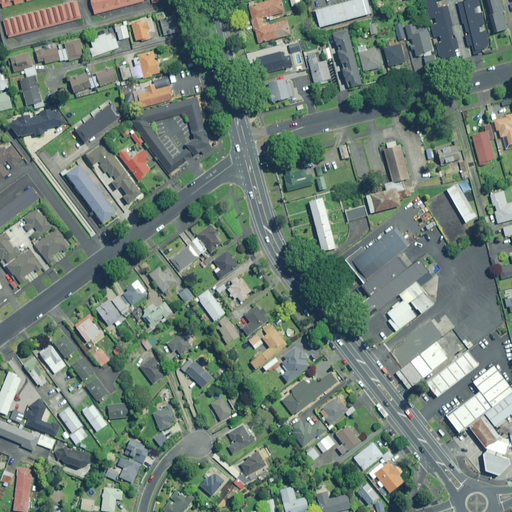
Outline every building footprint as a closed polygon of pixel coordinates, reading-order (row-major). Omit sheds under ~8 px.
[(75,0),(74,0),(4,20),(9,38),(81,18),(81,16),(82,16),(78,0),(76,1),(75,0)] [(144,0),(91,0),(95,14),(145,1),(144,0)] [(258,44),(272,41),(273,46),(283,44),(282,38),(291,36),(287,21),(264,27),(262,19),(284,13),(280,0),(274,0),(248,7),(258,44)] [(368,0),(351,0),(316,10),(321,27),(372,12),(368,0)] [(423,0),(428,20),(435,19),(436,24),(430,25),(434,38),(440,37),(441,42),(436,44),(440,60),(456,56),(455,50),(458,49),(456,39),(455,39),(447,6),(438,9),(436,2),(442,0),(423,0)] [(483,55),(491,53),(486,31),(482,32),(480,26),(485,25),(478,0),(466,0),(467,1),(458,3),(468,47),(471,46),(473,56),(483,53),(483,55)] [(506,30),(499,0),(486,0),(488,9),(493,33),(506,30)] [(177,16),(160,19),(164,37),(180,33),(177,16)] [(149,27),(147,20),(130,25),(136,42),(144,39),(145,41),(156,37),(153,26),(149,27)] [(405,39),(401,23),(394,25),(398,41),(405,39)] [(416,57),(421,56),(425,69),(437,65),(426,28),(416,31),(414,24),(405,27),(408,40),(411,39),(412,45),(410,46),(411,50),(414,50),(416,57)] [(129,38),(126,25),(116,28),(119,41),(129,38)] [(346,68),(342,69),(346,84),(349,83),(351,88),(362,85),(347,31),(332,35),(336,47),(340,46),(341,50),(337,51),(341,65),(345,64),(346,68)] [(112,40),(110,35),(91,42),(93,48),(90,50),(93,58),(118,48),(115,39),(112,40)] [(63,50),(65,61),(69,60),(69,62),(84,58),(80,40),(65,44),(66,49),(63,50)] [(300,51),(298,42),(288,44),(290,54),(300,51)] [(405,63),(401,45),(384,49),(388,67),(405,63)] [(65,61),(63,50),(58,51),(57,48),(45,51),(45,50),(35,52),(38,63),(44,62),(45,65),(59,62),(59,63),(65,61)] [(331,59),(329,49),(323,50),(325,60),(331,59)] [(381,68),(377,49),(359,53),(363,72),(381,68)] [(261,74),(280,70),(281,76),(289,74),(284,55),(283,51),(257,58),(261,74)] [(132,77),(133,82),(160,73),(152,52),(133,59),(136,67),(129,70),(132,77)] [(27,79),(35,77),(37,76),(33,62),(30,53),(10,58),(14,73),(20,72),(21,75),(25,74),(27,79)] [(317,64),(314,53),(307,55),(314,86),(331,82),(326,61),(317,64)] [(132,77),(129,70),(128,67),(119,70),(122,81),(132,77)] [(92,78),(95,89),(118,81),(114,68),(95,74),(96,77),(92,78)] [(95,89),(92,78),(88,79),(87,74),(69,80),(74,94),(91,88),(91,90),(95,89)] [(281,75),(260,82),(267,101),(291,93),(286,80),(283,82),(281,75)] [(35,77),(27,79),(19,81),(26,106),(33,104),(35,109),(43,107),(35,77)] [(8,93),(0,94),(0,111),(12,109),(8,93)] [(192,94),(134,108),(127,120),(166,171),(182,159),(177,152),(171,156),(145,120),(181,111),(190,136),(182,141),(184,145),(185,146),(190,153),(206,143),(192,94)] [(121,117),(112,104),(75,131),(84,144),(121,117)] [(511,114),(504,117),(505,118),(494,121),(496,131),(498,131),(500,138),(506,137),(508,146),(511,144),(511,114)] [(483,127),(485,133),(472,136),(480,166),(485,165),(484,163),(494,160),(489,140),(495,139),(491,125),(483,127)] [(82,149),(70,132),(55,142),(61,150),(58,151),(65,161),(82,149)] [(105,174),(107,173),(111,179),(113,177),(115,180),(111,183),(116,191),(121,188),(126,195),(122,197),(128,205),(142,195),(105,143),(86,157),(93,167),(99,163),(100,165),(99,166),(105,174)] [(410,178),(401,144),(384,149),(393,181),(393,183),(403,180),(410,178)] [(185,146),(177,152),(182,159),(190,153),(185,146)] [(445,164),(454,162),(453,156),(458,155),(456,146),(437,150),(439,159),(444,158),(445,164)] [(349,158),(345,147),(339,149),(343,160),(349,158)] [(0,181),(10,175),(4,166),(10,161),(1,148),(0,149),(0,181)] [(150,159),(143,150),(131,160),(124,151),(118,155),(138,182),(143,178),(142,177),(150,171),(145,163),(150,159)] [(469,179),(465,162),(458,163),(462,180),(469,179)] [(282,172),(280,172),(284,189),(310,183),(308,174),(301,176),(299,167),(291,169),(290,163),(281,165),(282,172)] [(116,214),(79,165),(66,175),(103,224),(116,214)] [(320,174),(313,176),(316,187),(323,185),(320,174)] [(393,183),(393,181),(384,184),(386,190),(366,195),(371,214),(402,206),(400,199),(412,195),(411,193),(415,192),(413,186),(405,189),(403,180),(393,183)] [(476,218),(457,185),(447,191),(466,223),(476,218)] [(508,194),(504,195),(502,187),(489,191),(493,207),(495,206),(496,212),(494,212),(497,224),(511,220),(511,203),(507,205),(506,200),(509,200),(508,194)] [(0,227),(39,199),(31,188),(0,210),(0,227)] [(325,193),(309,197),(322,249),(338,245),(325,193)] [(367,217),(364,207),(345,212),(348,222),(367,217)] [(42,218),(36,210),(24,219),(27,224),(24,227),(28,232),(34,228),(37,231),(34,234),(38,240),(53,228),(45,216),(42,218)] [(217,247),(222,242),(217,236),(220,234),(213,224),(197,236),(211,254),(218,249),(217,247)] [(510,236),(511,235),(511,225),(503,228),(505,237),(510,236)] [(347,258),(364,282),(399,256),(409,248),(407,246),(411,243),(398,226),(366,250),(363,246),(347,258)] [(70,248),(57,229),(35,246),(48,264),(54,260),(52,258),(62,250),(63,253),(70,248)] [(8,265),(22,254),(16,246),(14,248),(8,241),(11,240),(5,233),(0,236),(0,259),(2,262),(4,260),(8,265)] [(206,252),(196,240),(170,260),(180,272),(206,252)] [(22,254),(8,265),(5,267),(13,277),(14,276),(21,285),(27,281),(25,278),(35,271),(37,273),(43,269),(29,249),(22,254)] [(203,269),(209,265),(220,280),(238,267),(227,252),(213,262),(209,256),(199,264),(203,269)] [(498,254),(490,255),(492,268),(500,267),(498,254)] [(511,255),(510,256),(511,262),(511,264),(498,269),(501,280),(511,276),(511,255)] [(422,261),(410,270),(399,256),(364,282),(362,283),(372,298),(359,307),(367,317),(400,293),(418,280),(429,271),(422,261)] [(165,275),(159,268),(149,275),(163,294),(176,284),(167,273),(165,275)] [(227,289),(233,297),(234,300),(237,298),(241,303),(247,298),(246,296),(251,292),(241,279),(238,281),(237,279),(231,283),(232,285),(227,289)] [(405,300),(389,312),(393,319),(390,321),(398,332),(418,317),(412,309),(413,308),(409,303),(413,300),(419,308),(420,308),(423,313),(435,304),(418,280),(400,293),(405,300)] [(147,295),(137,281),(126,290),(128,292),(123,295),(132,306),(147,295)] [(193,297),(186,289),(179,295),(185,303),(193,297)] [(197,304),(200,302),(214,322),(225,314),(208,291),(194,300),(197,304)] [(130,309),(119,295),(112,301),(122,315),(130,309)] [(124,322),(109,300),(96,310),(109,327),(114,323),(117,327),(124,322)] [(154,304),(149,307),(147,304),(133,316),(138,322),(143,318),(150,327),(163,316),(165,319),(172,313),(164,303),(158,309),(154,304)] [(260,312),(257,307),(244,316),(250,324),(242,330),(248,337),(270,320),(262,310),(260,312)] [(93,320),(90,315),(74,326),(87,343),(100,334),(91,321),(93,320)] [(239,337),(227,318),(219,323),(222,328),(218,330),(227,345),(239,337)] [(263,364),(273,356),(287,346),(282,340),(286,337),(280,331),(277,333),(271,325),(263,331),(267,335),(262,339),(269,348),(262,354),(260,351),(252,357),(255,360),(250,363),(255,370),(263,364)] [(194,340),(187,330),(167,344),(173,353),(176,350),(180,356),(190,348),(187,345),(194,340)] [(411,330),(393,344),(396,348),(386,355),(393,364),(421,343),(411,330)] [(261,340),(257,335),(248,341),(252,347),(261,340)] [(76,351),(64,336),(54,344),(65,359),(76,351)] [(152,348),(146,341),(142,344),(147,351),(152,348)] [(438,341),(400,370),(413,387),(451,357),(438,341)] [(39,353),(54,375),(66,366),(62,360),(51,345),(39,353)] [(282,357),(286,361),(281,365),(276,369),(287,383),(310,366),(305,360),(308,358),(302,351),(299,353),(296,349),(295,347),(282,357)] [(110,361),(101,350),(93,356),(101,367),(110,361)] [(468,351),(426,383),(439,398),(479,366),(468,351)] [(273,356),(263,364),(268,371),(279,363),(273,356)] [(162,369),(153,357),(140,367),(153,385),(165,377),(160,371),(162,369)] [(39,385),(41,387),(46,383),(44,381),(45,380),(42,375),(46,373),(34,359),(23,367),(28,374),(38,386),(39,385)] [(94,374),(83,359),(72,367),(83,382),(94,374)] [(195,362),(193,364),(190,361),(181,370),(185,374),(186,374),(202,389),(212,378),(195,362)] [(480,391),(447,416),(459,432),(485,413),(511,392),(511,388),(494,365),(473,381),(480,391)] [(9,372),(8,374),(0,393),(0,413),(7,416),(21,380),(16,378),(17,376),(9,372)] [(338,383),(330,373),(318,382),(315,379),(308,385),(305,381),(291,391),(293,393),(282,402),(293,417),(338,383)] [(108,394),(97,379),(86,388),(97,402),(108,394)] [(511,392),(485,413),(495,426),(511,412),(511,392)] [(243,407),(236,395),(228,400),(234,412),(243,407)] [(232,415),(222,398),(211,405),(220,421),(232,415)] [(331,424),(345,414),(347,417),(355,411),(352,407),(347,410),(342,403),(341,404),(337,399),(319,412),(323,417),(321,419),(324,422),(326,420),(329,426),(330,426),(327,428),(330,431),(334,428),(331,424)] [(128,418),(127,404),(108,406),(109,420),(128,418)] [(163,407),(164,410),(153,415),(159,431),(170,427),(168,423),(174,421),(170,409),(169,405),(163,407)] [(82,411),(83,412),(83,413),(97,433),(107,426),(93,406),(88,409),(87,408),(82,411)] [(76,445),(84,439),(82,436),(85,434),(81,427),(82,426),(69,407),(58,415),(71,434),(72,435),(69,437),(76,445)] [(16,423),(20,424),(19,428),(23,429),(24,426),(27,427),(31,416),(21,412),(16,423)] [(485,452),(501,459),(511,447),(508,435),(507,434),(498,436),(491,429),(482,416),(468,427),(486,450),(485,452)] [(45,435),(45,437),(41,435),(40,437),(30,433),(30,434),(0,421),(0,436),(21,445),(21,447),(34,452),(37,445),(51,451),(56,441),(48,438),(48,436),(45,435)] [(304,427),(300,421),(290,428),(293,432),(292,434),(303,448),(317,437),(318,438),(327,431),(320,422),(310,429),(307,424),(304,427)] [(357,432),(350,424),(335,435),(343,445),(337,449),(342,456),(360,442),(354,434),(357,432)] [(249,436),(243,425),(228,434),(233,444),(228,447),(233,455),(255,442),(251,435),(249,436)] [(168,441),(162,433),(154,439),(160,447),(168,441)] [(335,445),(328,436),(316,445),(323,454),(335,445)] [(144,450),(145,447),(131,440),(126,449),(124,454),(129,456),(134,458),(144,463),(148,453),(144,450)] [(63,449),(55,451),(58,461),(61,461),(63,464),(67,465),(74,466),(82,470),(90,463),(87,453),(82,451),(81,453),(71,449),(72,446),(65,443),(63,449)] [(388,450),(382,455),(373,444),(353,459),(363,471),(381,458),(384,462),(393,456),(388,450)] [(319,456),(311,447),(305,453),(312,462),(319,456)] [(266,466),(258,452),(249,458),(250,460),(240,466),(248,478),(266,466)] [(501,459),(485,452),(483,456),(485,472),(499,476),(511,463),(501,459)] [(140,472),(142,466),(130,460),(129,461),(126,460),(123,467),(124,467),(119,478),(132,484),(139,471),(140,472)] [(389,463),(374,474),(390,494),(404,483),(389,463)] [(118,473),(109,468),(105,476),(114,481),(118,473)] [(28,511),(32,470),(18,469),(17,475),(16,475),(13,511),(22,511),(28,511)] [(14,475),(4,472),(0,482),(10,485),(14,475)] [(225,482),(214,472),(207,480),(201,487),(212,497),(225,482)] [(245,486),(238,479),(234,484),(240,490),(245,486)] [(378,498),(367,484),(357,491),(368,506),(378,498)] [(107,485),(107,489),(104,489),(104,494),(101,493),(101,498),(103,498),(102,511),(105,511),(114,511),(116,500),(122,500),(123,491),(116,490),(117,486),(107,485)] [(296,501),(292,488),(280,491),(285,511),(280,511),(308,511),(305,498),(296,501)] [(183,497),(176,492),(171,499),(175,502),(173,506),(169,503),(163,511),(164,511),(184,511),(194,499),(186,493),(183,497)] [(329,500),(327,492),(316,495),(320,511),(340,511),(351,509),(347,495),(329,500)] [(90,511),(93,500),(82,498),(80,511),(90,511)] [(275,511),(272,500),(267,502),(269,511),(275,511)] [(385,511),(382,502),(375,504),(376,511),(385,511)]
